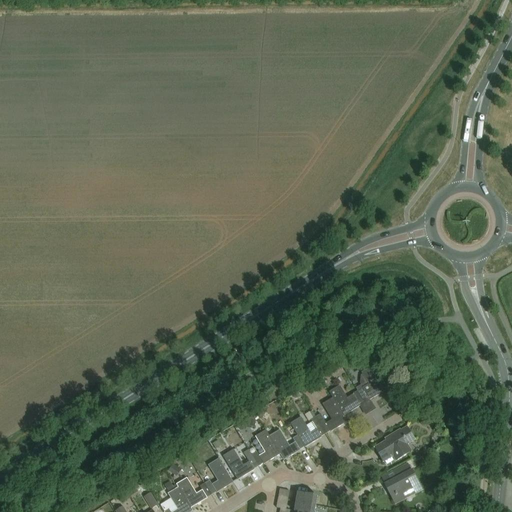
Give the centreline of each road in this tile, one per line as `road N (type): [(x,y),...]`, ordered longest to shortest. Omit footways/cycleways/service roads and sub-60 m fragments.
road 1 (primary): [(0,476),(331,268)]
road 2 (tertiary): [(496,511),(509,385),(484,320)]
